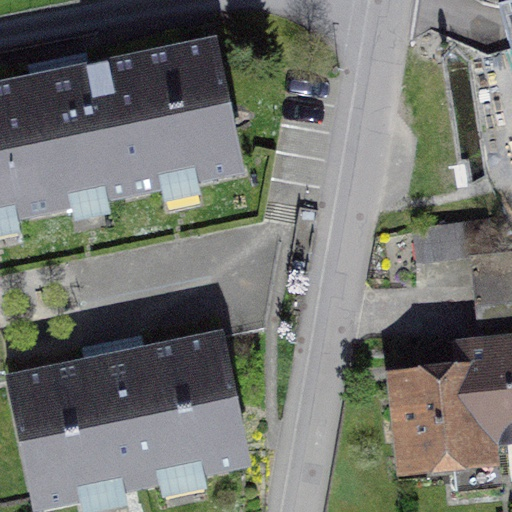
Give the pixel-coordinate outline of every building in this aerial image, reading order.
[(0,235),(243,183),(215,52),(0,97),(0,235)] [(491,223),(414,236),(420,271),(497,258),(491,223)] [(511,265),(472,270),(480,343),(511,339),(511,265)] [(222,340),(5,386),(32,511),(69,511),(251,473),(222,340)] [(473,371),(485,450),(511,446),(511,351),(471,357),(473,371)] [(485,450),(473,371),(389,383),(404,483),(488,471),(485,450)]
